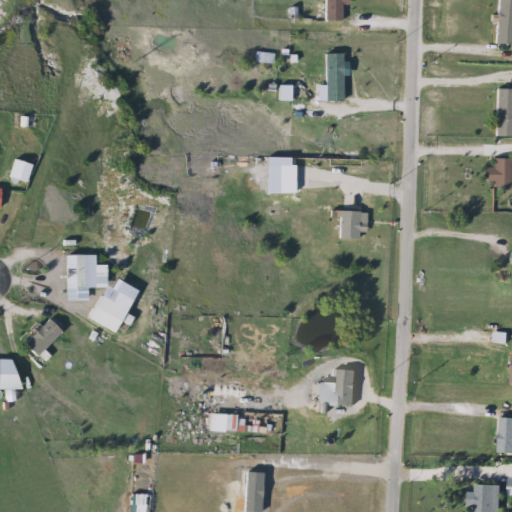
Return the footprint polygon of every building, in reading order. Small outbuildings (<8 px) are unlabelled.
[(322,21),(322,0),(341,0),(341,21),(322,21)] [(511,0),(511,45),(492,45),(493,0),(511,0)] [(322,55),(340,55),(340,102),(322,102),(322,55)] [(511,90),(511,110),(511,137),(492,137),(492,90),(511,90)] [(5,177),(11,159),(29,165),(23,183),(5,177)] [(508,159),(508,188),(484,188),(484,168),(490,168),(490,159),(508,159)] [(354,244),(332,244),(332,203),(354,203),(354,244)] [(59,333),(33,359),(20,346),(45,320),(59,333)] [(511,419),(511,455),(495,455),(495,419),(511,419)] [(471,511),(471,487),(497,487),(497,511),(471,511)]
